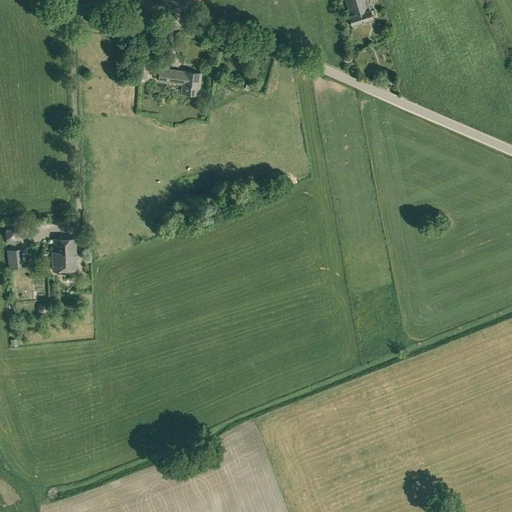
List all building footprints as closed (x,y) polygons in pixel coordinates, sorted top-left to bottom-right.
[(345,0),(352,24),(373,17),(367,0),(345,0)] [(182,92),(198,94),(201,72),(185,70),(185,71),(160,68),(158,80),(183,83),(182,92)] [(6,223),(7,243),(17,243),(16,222),(6,223)] [(52,251),(53,270),(77,269),(76,237),(53,238),(54,250),(52,251)] [(7,249),(9,268),(22,266),(20,248),(7,249)] [(39,311),(42,313),(45,313),(48,311),(49,308),(48,304),(46,302),(42,302),(40,303),(38,304),(37,308),(39,311)]
